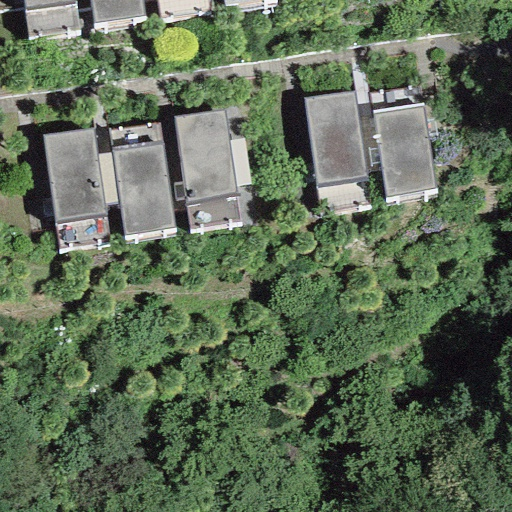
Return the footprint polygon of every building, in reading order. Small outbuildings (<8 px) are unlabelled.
[(72,0),(21,0),(27,38),(78,30),(72,0)] [(139,0),(89,0),(92,24),(142,17),(139,0)] [(205,0),(155,0),(159,21),(208,14),(205,0)] [(350,93),(302,99),(318,214),(369,207),(350,93)] [(421,105),(371,112),(384,198),(435,190),(421,105)] [(221,111),(172,116),(188,231),(238,223),(221,111)] [(157,125),(108,131),(123,236),(173,229),(157,125)] [(89,130),(42,136),(59,251),(108,244),(89,130)]
